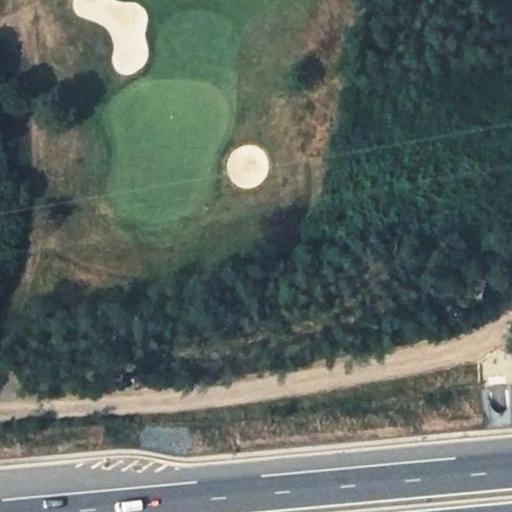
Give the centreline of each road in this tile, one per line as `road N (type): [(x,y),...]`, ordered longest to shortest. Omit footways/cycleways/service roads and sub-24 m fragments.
road 1 (track): [(0,407),(275,387),(467,350),(495,361),(498,418)]
road 2 (motorway): [(511,464),(0,510)]
